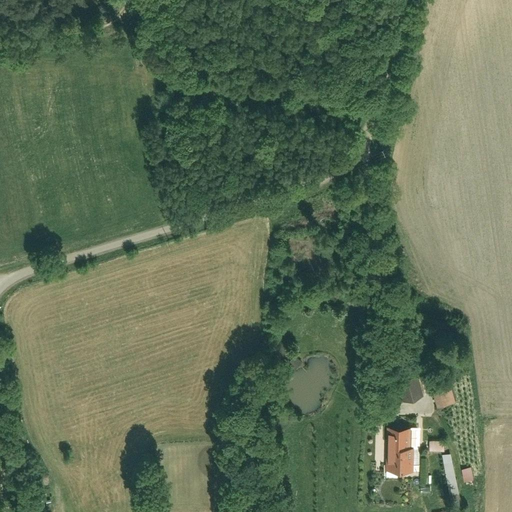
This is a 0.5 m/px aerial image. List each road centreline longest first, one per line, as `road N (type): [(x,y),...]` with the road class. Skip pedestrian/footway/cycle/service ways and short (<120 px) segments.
road 1 (residential): [(0,286),(40,266),(285,195),(364,148)]
road 2 (residential): [(364,148),(376,282),(367,374)]
road 3 (residential): [(364,148),(378,119),(401,0)]
